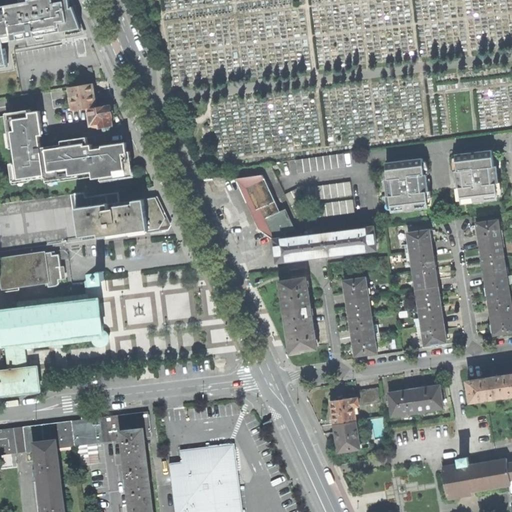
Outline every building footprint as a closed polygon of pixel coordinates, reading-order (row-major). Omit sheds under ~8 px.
[(0,0),(0,19),(4,41),(27,38),(29,45),(81,33),(75,6),(72,0),(0,0)] [(69,87),(73,110),(88,108),(97,107),(95,95),(93,83),(90,84),(89,84),(69,87)] [(97,107),(88,108),(91,125),(99,124),(100,128),(101,127),(104,130),(109,129),(111,125),(113,125),(111,116),(113,116),(112,111),(111,106),(109,106),(109,105),(103,106),(97,107)] [(21,114),(14,115),(15,122),(13,122),(14,131),(18,162),(14,163),(17,179),(45,174),(45,177),(52,176),(52,178),(60,176),(92,172),(93,179),(114,175),(123,174),(123,172),(130,171),(128,156),(126,143),(110,145),(110,147),(103,148),(100,148),(92,149),(92,144),(84,145),(83,138),(61,141),(62,144),(41,147),(40,141),(40,138),(38,128),(42,127),(40,111),(31,112),(30,110),(21,111),(21,114)] [(459,187),(461,203),(475,202),(475,200),(484,199),(484,201),(498,199),(496,183),(498,183),(496,166),(494,166),(492,150),(478,152),(478,153),(473,153),(469,154),(469,153),(455,154),(457,170),(456,171),(458,188),(459,187)] [(295,160),(297,174),(345,167),(344,153),(295,160)] [(390,196),(392,212),(406,210),(405,209),(414,208),(414,209),(428,207),(426,191),(428,191),(426,174),(424,174),(423,158),(408,160),(409,161),(405,162),(400,162),(400,161),(386,163),(388,179),(385,179),(387,196),(390,196)] [(262,232),(273,240),(274,240),(265,219),(260,221),(255,211),(246,188),(264,180),(262,175),(235,179),(258,229),(262,232)] [(265,219),(274,240),(286,239),(284,234),(293,230),(284,210),(278,213),(264,180),(246,188),(255,211),(260,209),(265,219)] [(350,181),(302,188),(303,202),(352,195),(350,181)] [(297,188),(285,194),(296,219),(309,213),(303,202),(297,188)] [(86,197),(85,192),(74,193),(80,236),(98,233),(99,238),(119,235),(142,232),(148,231),(144,200),(118,204),(113,204),(114,207),(108,208),(107,194),(86,197)] [(0,251),(80,240),(80,236),(74,193),(0,204),(0,251)] [(118,193),(107,194),(108,208),(114,207),(113,204),(118,204),(118,193)] [(144,200),(148,231),(160,230),(166,220),(155,199),(144,200)] [(311,205),(313,219),(355,213),(353,199),(311,205)] [(260,209),(255,211),(260,221),(265,219),(260,209)] [(479,242),(501,239),(499,231),(498,220),(476,224),(478,232),(479,242)] [(274,240),(273,240),(276,262),(303,259),(352,252),(375,250),(373,228),(286,239),(274,240)] [(407,234),(409,244),(410,252),(431,249),(430,240),(428,231),(407,234)] [(502,247),(501,239),(479,242),(481,251),(482,260),(503,257),(502,247)] [(431,249),(410,252),(411,261),(413,271),(434,267),(432,258),(431,249)] [(0,259),(0,260),(4,288),(19,286),(48,281),(59,280),(62,279),(59,254),(53,255),(52,252),(0,259)] [(485,279),(506,276),(505,268),(503,257),(482,260),(484,269),(485,279)] [(434,267),(413,271),(415,281),(416,289),(437,286),(435,276),(434,267)] [(6,343),(9,370),(27,367),(24,348),(55,344),(56,347),(62,346),(62,343),(92,339),(94,342),(95,344),(97,345),(100,346),(102,346),(104,345),(106,344),(108,342),(108,340),(108,337),(108,335),(107,333),(105,332),(103,331),(99,299),(98,293),(96,281),(105,280),(104,271),(95,273),(95,275),(86,282),(87,294),(18,302),(18,304),(8,305),(9,310),(0,311),(0,338),(2,338),(3,344),(6,343)] [(488,297),(509,294),(508,287),(506,276),(485,279),(487,289),(488,297)] [(130,283),(129,277),(112,281),(114,288),(122,287),(122,285),(130,283)] [(283,309),(285,309),(310,305),(305,278),(294,280),(279,282),(283,309)] [(347,300),(368,297),(365,278),(344,281),(346,291),(347,300)] [(59,280),(48,281),(49,288),(57,287),(59,286),(59,285),(60,284),(59,280)] [(437,286),(416,289),(417,298),(419,308),(440,304),(438,294),(437,286)] [(511,312),(511,304),(509,294),(488,297),(489,305),(491,316),(511,312)] [(371,315),(369,305),(368,297),(347,300),(348,311),(350,318),(371,315)] [(441,313),(440,304),(419,308),(420,318),(422,326),(443,323),(441,313)] [(310,305),(285,309),(286,319),(285,320),(288,343),(290,342),(291,352),(316,348),(313,327),(310,305)] [(511,331),(511,312),(491,316),(492,324),(494,334),(511,331)] [(374,334),(372,326),(371,315),(350,318),(351,329),(352,337),(374,334)] [(443,323),(422,326),(423,335),(425,344),(446,341),(444,331),(443,323)] [(376,352),(375,342),(374,334),(352,337),(354,347),(355,355),(376,352)] [(9,370),(0,371),(0,394),(40,390),(39,377),(37,366),(27,367),(9,370)] [(511,373),(494,377),(468,380),(471,402),(511,395),(511,373)] [(414,389),(418,412),(443,408),(440,385),(426,387),(414,389)] [(356,391),(357,397),(359,406),(380,403),(377,388),(356,391)] [(392,416),(418,412),(414,389),(402,391),(389,393),(392,416)] [(332,413),(333,424),(357,420),(355,407),(359,406),(357,397),(330,401),(332,413)] [(72,426),(74,447),(107,443),(121,441),(120,438),(140,436),(141,439),(151,437),(148,416),(134,418),(76,425),(72,426)] [(338,452),(361,449),(357,420),(333,424),(335,437),(338,452)] [(42,429),(44,448),(54,446),(54,449),(74,447),(72,426),(60,427),(42,429)] [(11,433),(0,434),(0,455),(21,453),(34,451),(33,449),(44,448),(42,429),(35,430),(11,433)] [(127,490),(147,487),(141,439),(140,436),(120,438),(121,441),(123,457),(121,457),(122,464),(123,471),(125,471),(127,490)] [(61,511),(54,449),(54,446),(44,448),(33,449),(34,451),(36,471),(35,471),(35,472),(36,477),(36,479),(37,478),(40,511),(61,511)] [(458,458),(459,464),(459,465),(461,465),(461,467),(471,465),(469,456),(458,458)] [(230,511),(225,463),(224,459),(205,461),(183,464),(187,501),(175,502),(175,511),(230,511)] [(441,470),(446,499),(448,499),(447,496),(508,486),(511,485),(510,480),(511,479),(511,462),(509,463),(509,459),(471,465),(461,467),(461,465),(459,465),(459,464),(442,467),(443,470),(441,470)] [(170,466),(175,502),(187,501),(183,464),(170,466)] [(149,511),(147,487),(127,490),(129,508),(128,508),(128,511),(149,511)]
